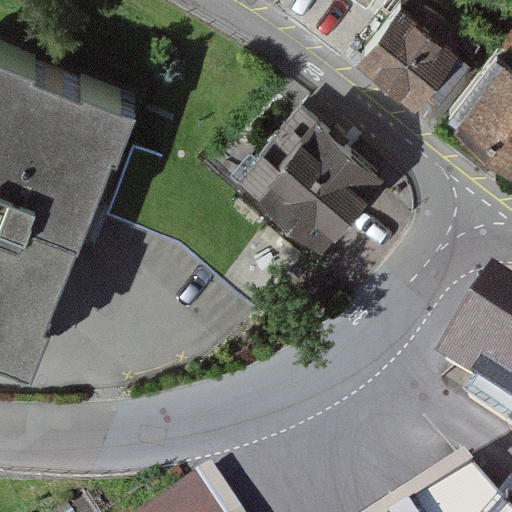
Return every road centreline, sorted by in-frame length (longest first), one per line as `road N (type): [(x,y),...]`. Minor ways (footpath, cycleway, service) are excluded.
road 1 (residential): [(471,212),(378,322),(293,389),(209,422),(79,445),(0,441)]
road 2 (residential): [(471,212),(444,171),(311,68),(201,0)]
